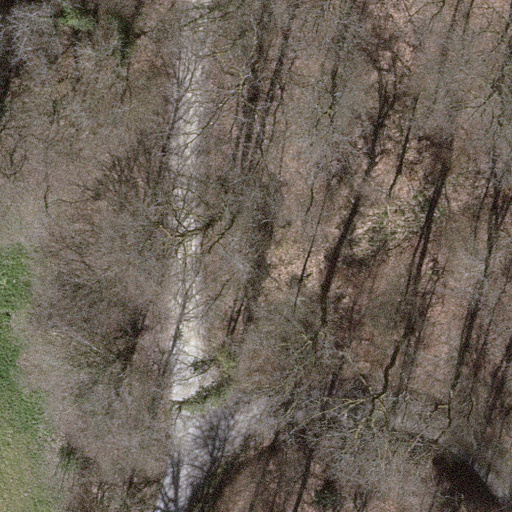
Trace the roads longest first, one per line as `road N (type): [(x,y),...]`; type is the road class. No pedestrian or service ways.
road 1 (track): [(511,491),(463,437),(390,400),(255,416),(181,509)]
road 2 (track): [(203,0),(185,319)]
road 3 (track): [(179,511),(185,319)]
